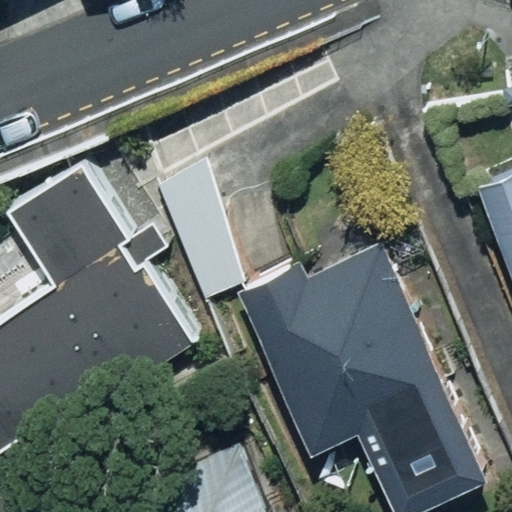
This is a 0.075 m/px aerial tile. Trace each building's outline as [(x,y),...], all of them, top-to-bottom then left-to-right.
[(47,406),(54,417),(200,328),(153,252),(180,236),(160,204),(134,220),(91,150),(14,198),(60,272),(0,308),(0,426),(3,432),(47,406)] [(210,155),(165,173),(208,283),(253,265),(210,155)] [(511,158),(484,170),(511,238),(511,158)] [(243,277),(316,443),(365,422),(404,511),(409,511),(495,474),(390,235),(322,265),(313,246),(243,277)] [(129,488),(138,511),(279,511),(251,439),(129,488)]
